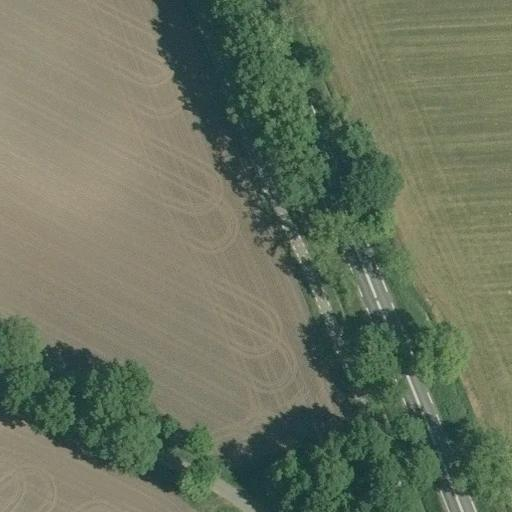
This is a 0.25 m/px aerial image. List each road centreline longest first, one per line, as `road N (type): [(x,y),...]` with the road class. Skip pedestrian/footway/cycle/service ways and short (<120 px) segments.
road 1 (secondary): [(462,511),(259,0)]
road 2 (unclassified): [(255,511),(0,376)]
